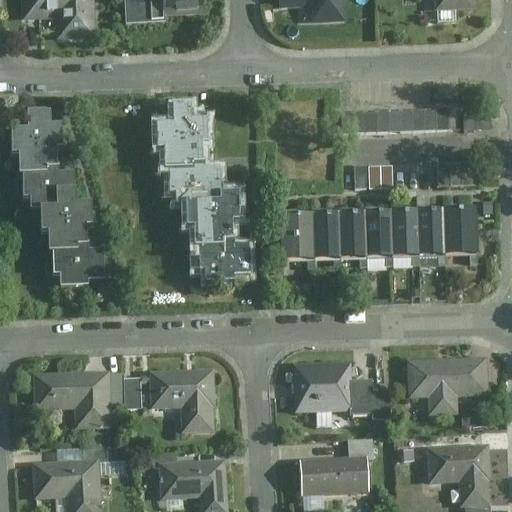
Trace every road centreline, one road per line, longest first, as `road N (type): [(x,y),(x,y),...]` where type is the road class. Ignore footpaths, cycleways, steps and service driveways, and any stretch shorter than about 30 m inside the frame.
road 1 (residential): [(511,66),(245,73)]
road 2 (residential): [(253,332),(511,322)]
road 3 (residential): [(0,341),(253,332)]
road 4 (residential): [(245,73),(0,81)]
road 5 (residential): [(253,332),(262,511)]
